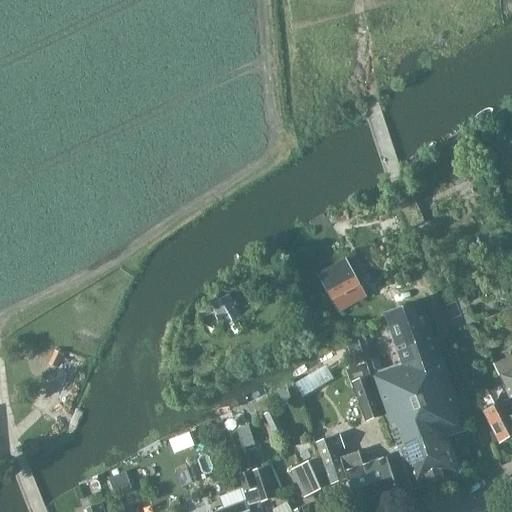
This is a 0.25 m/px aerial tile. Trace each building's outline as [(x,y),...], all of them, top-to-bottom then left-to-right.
[(344,260),(316,276),(338,313),(365,298),(344,260)] [(372,339),(365,341),(376,374),(370,376),(394,449),(398,448),(412,490),(459,474),(447,439),(466,432),(420,302),(384,314),(401,365),(383,371),(372,339)] [(346,348),(350,360),(361,356),(356,344),(346,348)] [(53,400),(76,351),(64,345),(58,358),(52,355),(35,391),(53,400)] [(511,363),(497,371),(511,400),(511,363)] [(383,418),(367,374),(364,365),(346,371),(350,385),(352,384),(366,423),(383,418)] [(500,444),(511,437),(511,415),(505,402),(495,406),(488,392),(479,397),(484,412),(500,444)] [(284,433),(274,411),(264,416),(274,438),(284,433)] [(344,450),(339,435),(318,443),(332,484),(347,479),(358,511),(377,511),(375,506),(399,498),(387,459),(364,467),(360,453),(337,461),(334,453),(344,450)] [(327,486),(316,460),(291,471),(303,497),(311,494),(327,486)] [(262,503),(273,500),(263,469),(252,473),(262,503)] [(242,488),(249,507),(260,504),(253,480),(240,484),(241,488),(242,488)] [(250,511),(249,507),(242,488),(241,488),(205,503),(208,511),(250,511)]
